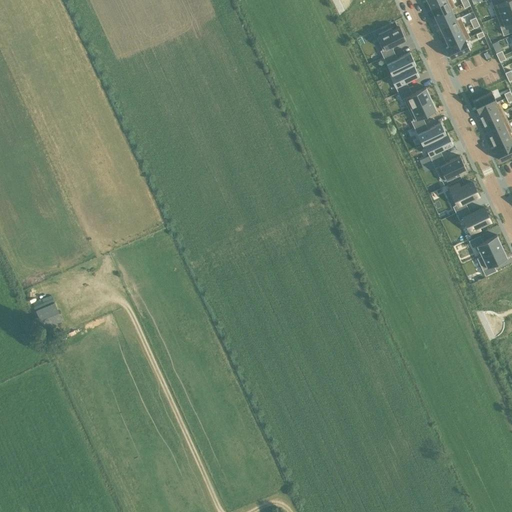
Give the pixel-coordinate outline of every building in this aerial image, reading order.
[(452,0),(445,0),(430,7),(435,17),(455,7),(452,0)] [(503,0),(490,0),(496,17),(511,10),(511,0),(504,0),(503,0)] [(374,7),(368,10),(373,22),(370,24),(372,30),(383,25),(380,19),(391,14),(386,2),(380,4),(379,2),(373,5),(374,7)] [(455,7),(435,17),(439,27),(460,17),(455,19),(451,10),(456,8),(455,7)] [(511,10),(496,17),(503,35),(511,31),(511,10)] [(460,17),(439,27),(444,36),(464,27),(460,17)] [(379,36),(376,37),(382,49),(380,50),(383,57),(394,52),(391,46),(405,39),(403,33),(402,33),(399,26),(398,27),(397,27),(392,29),(391,27),(377,33),(379,36)] [(464,27),(444,36),(448,46),(445,47),(446,48),(469,37),(464,27)] [(469,37),(446,48),(450,58),(470,49),(465,39),(469,37)] [(394,52),(383,57),(387,64),(388,64),(392,73),(389,74),(390,75),(415,63),(410,51),(397,57),(394,52)] [(415,63),(390,75),(390,76),(391,75),(395,84),(394,84),(395,86),(398,92),(409,87),(406,81),(419,75),(414,64),(415,64),(415,63)] [(409,87),(398,92),(401,99),(403,98),(408,108),(431,98),(427,91),(425,86),(411,93),(409,87)] [(492,91),(472,100),(477,111),(499,101),(498,100),(496,101),(492,91)] [(431,98),(408,108),(413,119),(411,120),(414,127),(425,122),(422,116),(434,110),(436,109),(431,98)] [(499,101),(477,111),(482,120),(503,110),(499,101)] [(503,110),(482,120),(486,130),(508,120),(503,110)] [(511,129),(508,120),(486,130),(491,140),(511,130),(511,129)] [(425,122),(414,127),(417,134),(418,134),(422,143),(422,144),(447,132),(447,131),(445,132),(440,122),(427,128),(425,122)] [(511,130),(491,140),(495,150),(511,142),(511,135),(510,132),(511,130)] [(447,132),(422,144),(422,145),(425,144),(429,153),(428,153),(432,161),(442,156),(440,150),(453,144),(447,132)] [(511,142),(495,150),(500,160),(511,154),(511,142)] [(442,156),(432,161),(440,180),(445,178),(446,180),(459,174),(458,171),(464,169),(465,168),(462,161),(459,155),(445,162),(442,156)] [(451,191),(449,192),(455,204),(452,205),(456,212),(467,207),(464,200),(478,194),(472,181),(460,187),(458,184),(449,188),(451,191)] [(467,207),(456,212),(459,219),(463,217),(470,232),(470,233),(479,228),(478,225),(490,220),(483,207),(470,213),(467,207)] [(479,235),(468,240),(472,247),(476,245),(481,255),(476,257),(477,257),(501,246),(498,239),(496,234),(482,241),(479,235)] [(501,246),(477,257),(485,275),(496,270),(493,264),(505,258),(507,257),(501,246)] [(499,273),(485,279),(490,290),(497,287),(501,297),(511,291),(511,278),(503,283),(499,273)]
